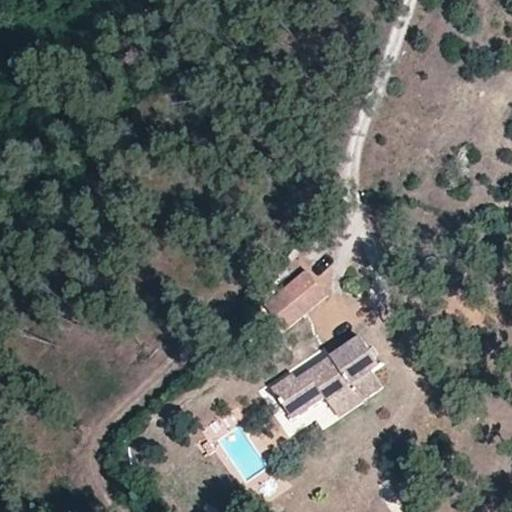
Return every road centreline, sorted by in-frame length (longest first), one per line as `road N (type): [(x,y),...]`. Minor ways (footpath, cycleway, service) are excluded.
road 1 (track): [(109,511),(86,458),(109,414),(236,308),(318,181),(358,156)]
road 2 (track): [(411,0),(358,156),(355,192),(383,301),(376,325),(357,330),(339,323),(334,310),(347,249)]
